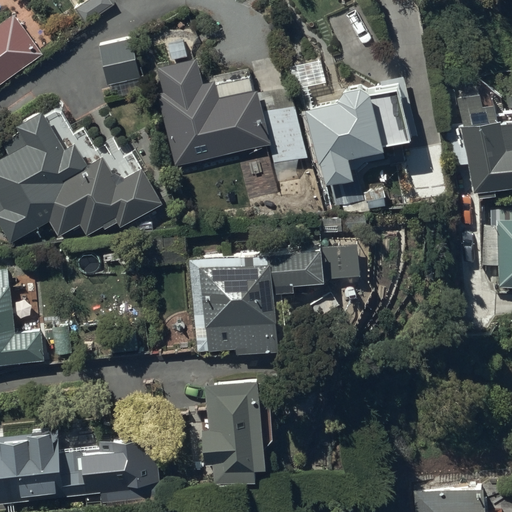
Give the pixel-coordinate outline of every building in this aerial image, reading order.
[(0,79),(49,46),(18,0),(17,0),(0,11),(0,79)] [(80,0),(78,2),(88,17),(113,0),(80,0)] [(100,35),(108,77),(140,70),(132,29),(100,35)] [(160,86),(177,155),(268,133),(274,158),(310,149),(292,73),(274,78),(269,58),(218,70),(217,67),(203,70),(198,47),(159,56),(166,84),(160,86)] [(468,160),(475,182),(478,182),(479,188),(497,185),(496,178),(511,172),(511,86),(508,89),(509,99),(503,102),(503,105),(501,105),(500,93),(503,90),(477,69),(472,75),(446,86),(452,107),(460,105),(464,119),(443,125),(454,164),(468,160)] [(327,174),(334,203),(363,196),(364,204),(388,199),(384,178),(363,182),(360,167),(370,155),(385,152),(382,134),(384,134),(413,126),(399,71),(372,78),(371,75),(361,70),(345,74),(339,84),(340,87),(305,95),(318,153),(319,153),(325,175),(327,174)] [(0,207),(12,228),(51,206),(61,222),(81,211),(88,223),(104,213),(106,217),(119,210),(122,215),(163,192),(143,157),(125,167),(116,161),(114,162),(103,143),(88,151),(76,129),(65,135),(43,96),(17,111),(23,121),(4,132),(9,141),(0,146),(0,207)] [(511,200),(475,202),(478,270),(492,270),(493,292),(511,291),(511,200)] [(134,228),(137,260),(183,257),(181,229),(157,231),(157,226),(134,228)] [(325,242),(189,256),(199,352),(239,348),(239,354),(285,349),(278,287),(328,282),(327,278),(363,274),(359,243),(325,246),(325,242)] [(9,257),(0,257),(0,353),(43,350),(41,320),(14,322),(9,257)] [(259,381),(204,387),(209,431),(202,432),(206,470),(214,469),(215,481),(258,477),(257,464),(267,463),(266,449),(271,440),(268,413),(263,414),(259,381)] [(0,500),(103,492),(103,503),(160,499),(154,426),(110,429),(111,440),(59,445),(57,417),(27,420),(27,423),(0,425),(0,500)] [(484,469),(413,481),(418,511),(511,511),(511,496),(494,500),(490,480),(486,481),(484,469)]
